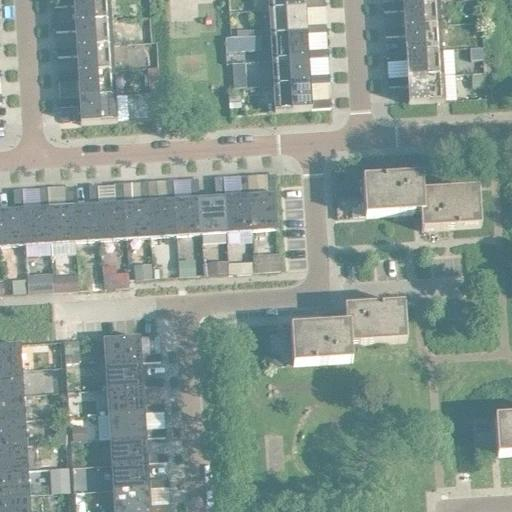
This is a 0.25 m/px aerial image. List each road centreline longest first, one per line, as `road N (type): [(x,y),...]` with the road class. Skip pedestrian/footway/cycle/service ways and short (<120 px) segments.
road 1 (residential): [(36,157),(314,140)]
road 2 (residential): [(197,511),(181,301)]
road 3 (residential): [(36,157),(24,0)]
road 4 (residential): [(181,301),(303,290),(322,275)]
road 5 (residential): [(365,137),(511,128)]
road 6 (residential): [(365,137),(355,0)]
road 7 (residential): [(322,275),(314,140)]
road 8 (residential): [(322,275),(457,271)]
